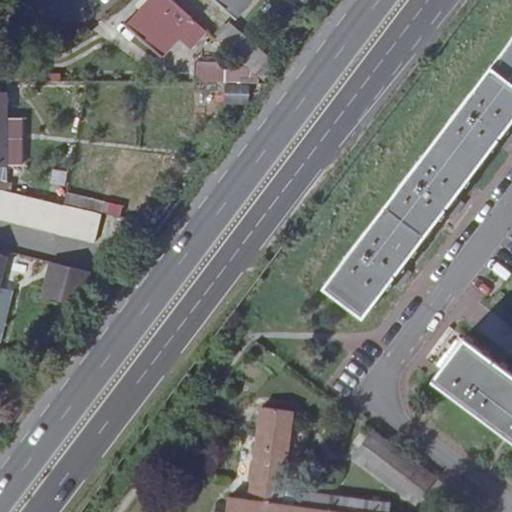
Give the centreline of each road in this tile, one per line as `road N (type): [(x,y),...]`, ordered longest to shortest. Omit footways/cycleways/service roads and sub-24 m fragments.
road 1 (trunk): [(32,511),(424,0)]
road 2 (trunk): [(372,0),(0,488)]
road 3 (residential): [(507,511),(370,402),(379,371),(511,181)]
